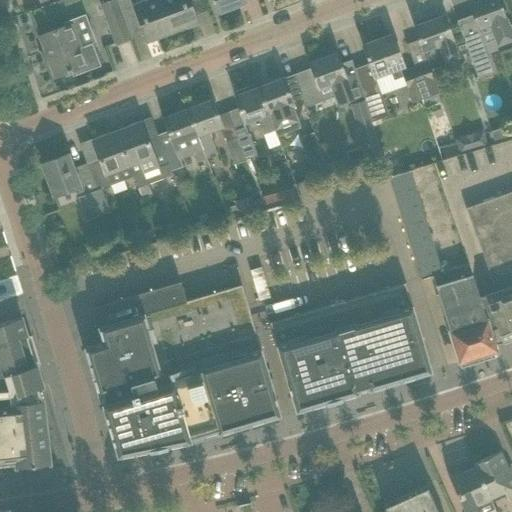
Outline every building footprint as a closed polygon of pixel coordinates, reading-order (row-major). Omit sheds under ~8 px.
[(128,29),(117,0),(112,0),(100,5),(115,45),(130,39),(127,30),(128,29)] [(117,0),(128,29),(139,25),(146,43),(172,33),(159,0),(142,0),(133,4),(131,0),(117,0)] [(159,0),(172,33),(198,24),(192,6),(203,2),(201,0),(159,0)] [(244,0),(212,0),(217,13),(245,2),(244,0)] [(498,0),(482,0),(468,5),(475,24),(476,28),(488,24),(496,44),(511,39),(511,43),(511,24),(508,26),(504,13),(498,0)] [(413,67),(425,97),(438,93),(428,67),(444,62),(458,57),(457,56),(454,45),(452,41),(452,40),(443,15),(413,26),(426,63),(413,67)] [(38,37),(53,78),(70,71),(72,77),(100,66),(92,43),(82,47),(73,23),(38,37)] [(365,102),(364,102),(371,122),(371,121),(388,115),(374,77),(389,71),(392,79),(402,76),(412,102),(425,97),(413,67),(405,71),(400,59),(401,59),(392,34),(362,45),(368,63),(354,69),(362,96),(365,102)] [(468,52),(472,65),(473,64),(478,77),(491,72),(487,60),(488,60),(478,35),(464,40),(464,41),(468,52)] [(464,41),(454,45),(457,56),(468,52),(464,41)] [(339,105),(362,96),(354,69),(351,60),(341,64),(337,54),(323,59),(321,55),(310,59),(312,63),(308,64),(317,89),(331,84),(339,105)] [(298,121),(292,105),(290,97),(283,78),(258,87),(268,114),(274,130),(276,136),(301,127),(298,121)] [(263,134),(274,130),(258,87),(248,91),(247,87),(234,92),(235,96),(234,96),(244,123),(257,118),(263,134)] [(212,100),(187,109),(205,158),(216,154),(217,153),(209,131),(220,127),(221,126),(218,116),(212,100)] [(371,122),(364,102),(351,107),(368,162),(383,158),(381,153),(374,129),(371,121),(371,122)] [(167,131),(157,135),(170,171),(171,171),(182,166),(180,159),(193,154),(195,162),(205,158),(187,109),(163,118),(167,131)] [(119,131),(116,132),(133,177),(137,188),(141,199),(152,196),(148,184),(172,174),(171,171),(170,171),(157,135),(147,139),(140,123),(119,131)] [(504,131),(492,134),(496,146),(507,142),(504,131)] [(98,158),(87,163),(97,191),(101,190),(111,186),(110,185),(133,177),(116,132),(92,141),(98,158)] [(248,133),(237,137),(246,160),(257,155),(249,133),(248,133)] [(483,133),(455,142),(459,156),(488,148),(483,133)] [(246,160),(237,137),(226,141),(225,142),(233,164),(246,160)] [(327,173),(319,148),(304,153),(312,178),(327,173)] [(97,191),(87,163),(73,168),(67,154),(41,164),(53,196),(76,188),(79,197),(78,197),(87,220),(109,212),(101,190),(97,191)] [(495,351),(494,345),(479,297),(472,275),(467,264),(442,272),(433,244),(415,186),(410,170),(404,172),(389,177),(421,279),(436,274),(439,285),(435,286),(438,295),(436,296),(442,316),(444,315),(459,362),(495,351)] [(296,191),(261,201),(264,213),(300,203),(296,191)] [(493,290),(479,297),(494,345),(511,338),(511,191),(464,209),(493,290)] [(252,200),(235,205),(240,220),(256,216),(252,200)] [(206,213),(198,216),(201,225),(209,222),(206,213)] [(150,230),(142,233),(147,245),(154,242),(150,230)] [(78,266),(81,277),(102,271),(98,260),(78,266)] [(101,404),(117,455),(148,449),(148,450),(152,450),(151,448),(163,445),(163,447),(166,447),(166,446),(190,441),(190,439),(216,431),(217,434),(280,415),(260,349),(261,349),(259,343),(258,344),(241,283),(185,300),(180,282),(92,307),(98,327),(102,342),(84,347),(98,394),(100,394),(102,403),(101,404)] [(269,322),(274,340),(273,340),(275,346),(276,346),(295,412),(326,403),(326,404),(328,403),(328,402),(358,393),(357,391),(368,387),(368,390),(431,372),(405,282),(269,322)] [(35,365),(20,317),(0,323),(0,465),(15,463),(15,466),(19,466),(19,463),(45,460),(45,463),(49,463),(49,460),(58,459),(43,406),(42,399),(41,400),(37,388),(43,386),(36,364),(35,365)] [(473,463),(475,467),(476,467),(489,497),(502,491),(507,502),(511,499),(511,479),(508,470),(500,452),(474,463),(473,463)] [(476,467),(475,467),(449,479),(457,497),(464,511),(477,511),(474,504),(489,497),(476,467)] [(437,511),(426,485),(383,504),(386,510),(382,511),(437,511)] [(252,511),(250,503),(238,506),(239,511),(252,511)]
